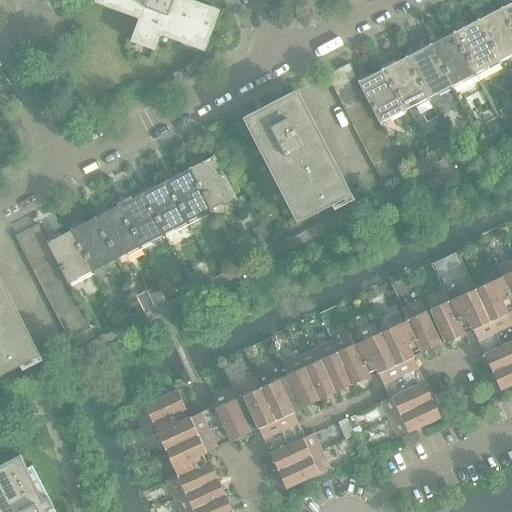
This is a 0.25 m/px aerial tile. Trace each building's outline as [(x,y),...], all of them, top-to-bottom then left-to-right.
[(218,16),(194,7),(174,0),(105,0),(141,13),(133,36),(156,45),(162,29),(207,46),(218,16)] [(511,2),(501,9),(511,30),(511,2)] [(511,54),(511,30),(501,9),(477,21),(499,62),(511,54)] [(499,62),(477,21),(453,33),(474,74),(499,62)] [(474,74),(453,33),(430,45),(451,86),(474,74)] [(451,86),(430,45),(419,51),(416,44),(411,46),(415,53),(405,58),(427,99),(451,86)] [(427,99),(405,58),(382,70),(404,111),(427,99)] [(355,76),(355,75),(349,64),(327,75),(333,87),(355,76)] [(404,111),(382,70),(358,82),(361,87),(367,99),(372,110),(378,122),(379,123),(404,111)] [(361,87),(358,82),(355,76),(333,87),(339,99),(361,87)] [(367,99),(361,87),(339,99),(345,110),(367,99)] [(347,197),(328,161),(292,92),(247,115),(302,220),(347,197)] [(351,121),(372,110),(367,99),(345,110),(351,121)] [(378,122),(372,110),(351,121),(357,133),(378,122)] [(501,129),(496,119),(486,124),(491,134),(501,129)] [(362,144),(384,133),(379,123),(378,122),(357,133),(362,144)] [(390,144),(384,133),(362,144),(368,155),(390,144)] [(397,156),(395,154),(390,144),(368,155),(375,168),(397,156)] [(438,161),(434,151),(427,154),(432,164),(438,161)] [(237,199),(227,181),(214,155),(213,156),(213,157),(189,169),(212,212),(237,199)] [(402,168),(397,156),(375,168),(380,179),(402,168)] [(212,212),(189,169),(165,182),(188,225),(212,212)] [(188,225),(165,182),(142,194),(164,237),(188,225)] [(164,237),(142,194),(118,206),(140,249),(164,237)] [(140,249),(118,206),(94,218),(116,262),(140,249)] [(116,262),(94,218),(70,231),(93,274),(116,262)] [(44,237),(37,224),(15,236),(22,248),(44,237)] [(275,247),(264,225),(253,231),(264,252),(275,247)] [(93,274),(70,231),(47,243),(50,249),(56,260),(62,272),(67,282),(69,286),(70,285),(93,274)] [(50,249),(47,243),(44,237),(22,248),(28,260),(50,249)] [(56,260),(50,249),(28,260),(34,271),(56,260)] [(511,299),(511,258),(496,266),(501,276),(475,288),(495,332),(511,325),(511,324),(511,323),(502,302),(511,297),(511,299)] [(62,272),(56,260),(34,271),(40,283),(62,272)] [(196,269),(185,275),(191,287),(202,282),(196,269)] [(45,294),(67,282),(62,272),(40,283),(45,294)] [(51,305),(74,293),(70,285),(69,286),(67,282),(45,294),(51,305)] [(495,332),(475,288),(448,300),(443,290),(425,298),(445,342),(464,333),(458,322),(467,318),(478,341),(479,340),(495,332)] [(26,341),(17,322),(0,289),(0,375),(35,358),(35,357),(26,341)] [(80,305),(74,293),(51,305),(57,317),(80,305)] [(154,307),(151,302),(145,300),(140,303),(145,311),(154,307)] [(418,368),(408,345),(416,341),(422,353),(440,344),(420,301),(401,309),(406,320),(380,332),(401,376),(417,368),(418,368)] [(63,328),(86,316),(80,305),(57,317),(63,328)] [(69,339),(91,328),(86,316),(63,328),(69,339)] [(401,376),(380,332),(365,339),(361,331),(350,337),(349,333),(332,341),(352,385),(369,377),(364,365),(373,361),(383,384),(384,384),(384,383),(401,376)] [(352,385),(332,341),(315,349),(336,392),(352,385)] [(492,372),(511,362),(511,341),(485,354),(484,354),(492,372)] [(260,355),(256,347),(247,350),(251,359),(260,355)] [(336,392),(315,349),(299,356),(319,400),(336,392)] [(319,400),(299,356),(281,364),(286,375),(302,408),(319,400)] [(500,389),(511,383),(511,362),(492,372),(500,389)] [(302,408),(286,375),(261,387),(281,431),(297,423),(298,424),(298,423),(293,412),(302,408)] [(389,419),(433,399),(424,382),(391,398),(390,397),(390,398),(381,402),(389,419)] [(281,431),(261,387),(233,399),(249,432),(258,428),(264,439),(264,438),(281,431)] [(249,432),(233,399),(228,389),(211,397),(215,406),(215,407),(216,407),(231,440),(230,440),(231,441),(249,432)] [(165,450),(209,430),(201,413),(202,413),(201,412),(178,423),(174,414),(186,408),(177,390),(134,410),(142,428),(153,424),(165,450)] [(397,437),(441,417),(433,399),(389,419),(397,437)] [(35,405),(22,411),(26,419),(38,413),(35,405)] [(194,457),(217,447),(217,446),(216,446),(209,430),(165,450),(177,476),(167,481),(175,498),(218,478),(210,461),(198,466),(194,457)] [(278,471),(321,450),(313,433),(305,437),(304,437),(304,438),(271,453),(271,452),(270,453),(278,471)] [(286,488),(329,468),(321,450),(278,471),(286,488)] [(56,511),(54,507),(48,496),(32,466),(27,468),(20,455),(0,465),(0,511),(56,511)] [(180,511),(187,511),(225,494),(218,478),(175,498),(180,511)] [(230,511),(233,511),(225,494),(187,511),(230,511)]
